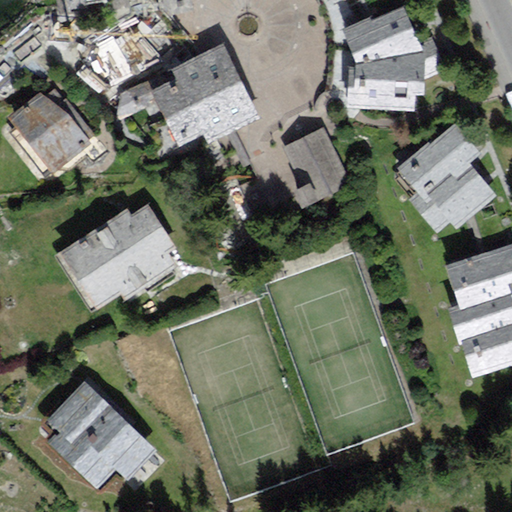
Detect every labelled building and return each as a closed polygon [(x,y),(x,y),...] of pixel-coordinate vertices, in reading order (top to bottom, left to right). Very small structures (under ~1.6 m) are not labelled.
[(65,0),(68,17),(85,17),(84,6),(106,4),(107,14),(132,12),(130,0),(158,0),(161,19),(189,16),(186,0),(65,0)] [(328,93),(320,99),(317,104),(316,113),(339,112),(409,115),(410,101),(418,82),(438,74),(430,38),(413,44),(397,10),(357,24),(344,0),(318,0),(323,8),(333,38),(328,93)] [(216,47),(164,73),(167,84),(145,94),(152,108),(171,149),(196,139),(201,149),(254,124),(216,47)] [(145,94),(142,87),(118,97),(83,66),(70,79),(113,125),(152,108),(145,94)] [(36,93),(0,122),(0,123),(45,178),(94,138),(64,99),(60,102),(52,91),(41,100),(36,93)] [(449,126),(389,173),(409,194),(402,203),(434,236),(445,227),(452,234),(491,199),(464,169),(475,159),(449,126)] [(320,133),(281,152),(290,172),(298,172),(306,189),(286,198),(293,212),(348,186),(320,133)] [(71,244),(52,258),(90,315),(115,299),(119,306),(125,301),(129,306),(146,295),(143,293),(173,274),(162,258),(174,251),(164,236),(161,239),(142,209),(127,219),(123,213),(100,225),(102,230),(89,237),(87,233),(76,240),(79,244),(74,247),(71,244)] [(511,255),(510,248),(440,269),(452,310),(442,312),(464,381),(511,368),(511,255)] [(79,392),(44,430),(83,466),(118,428),(79,392)] [(144,458),(124,481),(154,507),(174,485),(144,458)]
